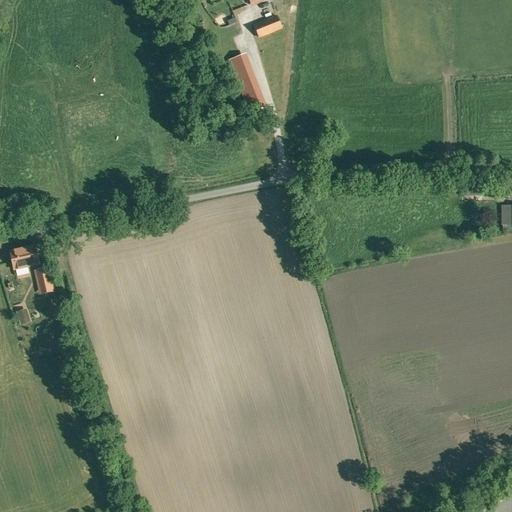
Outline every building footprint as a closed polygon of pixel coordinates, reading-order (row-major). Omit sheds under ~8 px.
[(278,17),(254,26),(262,45),(275,39),(272,32),(282,28),(278,17)] [(238,50),(220,57),(223,63),(230,60),(240,56),(238,50)] [(240,56),(230,60),(251,113),(268,107),(247,53),(240,56)] [(511,207),(503,207),(503,225),(511,225),(511,207)] [(52,239),(46,240),(49,251),(54,250),(52,239)] [(34,247),(12,252),(15,269),(38,263),(34,247)] [(46,265),(31,269),(33,275),(38,273),(40,278),(49,276),(46,265)] [(17,321),(27,318),(23,307),(13,310),(17,321)]
